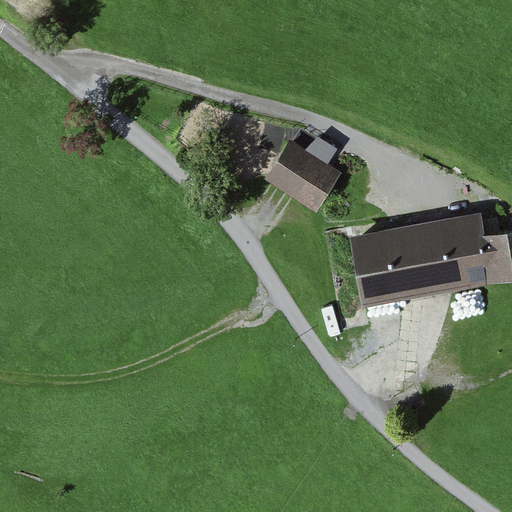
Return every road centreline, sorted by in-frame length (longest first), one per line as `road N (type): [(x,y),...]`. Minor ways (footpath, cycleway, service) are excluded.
road 1 (unclassified): [(0,26),(118,118),(225,218),(354,394),(487,511)]
road 2 (track): [(0,374),(110,376),(283,300)]
